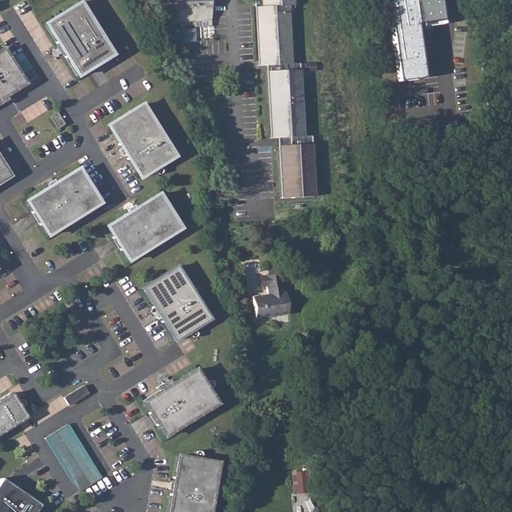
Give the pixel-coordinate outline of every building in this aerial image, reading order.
[(165,0),(167,26),(193,25),(193,27),(210,26),(208,0),(165,0)] [(260,7),(258,7),(261,66),(266,66),(287,65),(284,6),(287,6),(289,5),(289,0),(263,0),(264,7),(260,7)] [(392,0),(399,80),(427,75),(422,24),(447,21),(444,0),(392,0)] [(78,2),(43,24),(76,77),(111,55),(78,2)] [(287,65),(266,66),(266,78),(268,78),(268,72),(296,71),(296,77),(298,77),(298,65),(290,65),(287,6),(284,6),(287,65)] [(167,26),(166,15),(157,15),(157,27),(167,26)] [(167,30),(168,43),(193,41),(193,28),(167,30)] [(2,49),(0,50),(0,98),(24,84),(2,49)] [(296,77),(268,78),(271,138),(275,138),(299,137),(296,77)] [(494,101),(487,102),(489,118),(496,117),(494,101)] [(174,157),(141,104),(106,125),(123,152),(139,178),(174,157)] [(48,116),(56,129),(58,128),(63,125),(64,124),(56,111),(48,116)] [(299,137),(275,138),(277,199),(279,198),(277,142),(302,142),(302,145),(305,145),(307,197),(309,198),(307,137),(301,137),(299,137)] [(277,142),(279,198),(307,197),(305,145),(302,145),(302,142),(277,142)] [(0,162),(0,181),(8,176),(0,162)] [(50,185),(23,201),(45,236),(98,204),(76,168),(50,185)] [(157,193),(104,226),(126,262),(179,229),(157,193)] [(207,319),(175,267),(140,289),(172,341),(186,333),(207,319)] [(279,274),(264,276),(265,287),(267,295),(251,298),(254,320),(287,314),(286,302),(284,302),(279,274)] [(214,405),(193,369),(191,371),(138,404),(159,438),(214,405)] [(82,386),(63,397),(68,405),(87,393),(82,386)] [(0,432),(24,418),(9,394),(0,399),(0,432)] [(78,492),(100,479),(67,425),(44,439),(78,492)] [(165,511),(207,511),(216,463),(176,455),(165,511)] [(33,511),(39,504),(1,478),(0,479),(0,511),(33,511)]
